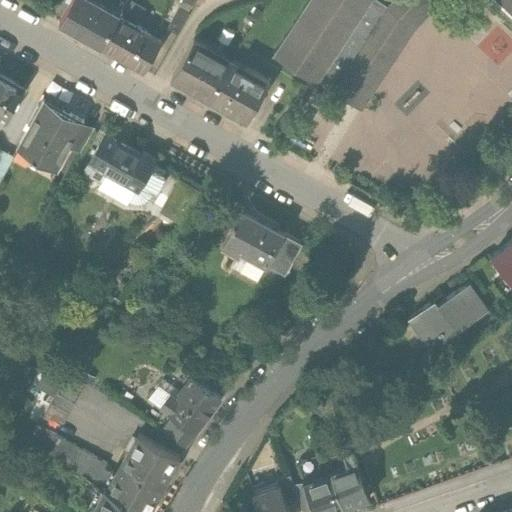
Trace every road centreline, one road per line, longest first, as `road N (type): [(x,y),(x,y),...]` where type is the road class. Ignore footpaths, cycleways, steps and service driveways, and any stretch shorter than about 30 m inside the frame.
road 1 (residential): [(0,22),(390,241),(413,279)]
road 2 (residential): [(413,279),(302,361),(257,410),(193,511)]
road 3 (residential): [(511,208),(413,279)]
